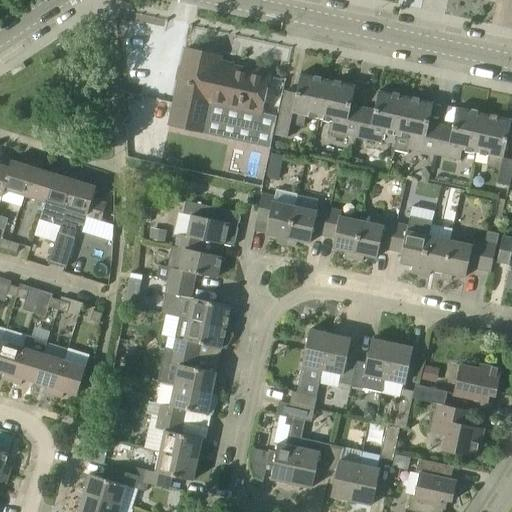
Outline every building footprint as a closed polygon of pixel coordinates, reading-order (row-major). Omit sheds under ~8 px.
[(208,103),(217,65),(219,56),(186,49),(169,125),(191,130),(200,132),(202,132),(208,103)] [(217,65),(208,103),(213,104),(214,101),(237,106),(237,110),(261,115),(270,75),(230,66),(230,68),(217,65)] [(296,94),(285,91),(275,135),(287,138),(291,124),(303,127),(305,116),(319,119),(328,80),(300,74),(296,94)] [(328,80),(319,119),(332,122),(330,133),(356,138),(362,113),(350,110),(355,86),(328,80)] [(362,113),(356,138),(381,144),(384,133),(398,136),(406,97),(379,91),(373,115),(362,113)] [(406,97),(398,136),(395,147),(434,155),(441,124),(429,122),(433,103),(406,97)] [(441,124),(434,155),(459,160),(461,154),(474,157),(475,153),(476,153),(484,114),(457,108),(453,127),(441,124)] [(484,114),(476,153),(489,156),(487,166),(499,169),(496,183),(509,186),(511,171),(511,159),(503,157),(511,120),(484,114)] [(279,180),(285,155),(272,152),(266,177),(279,180)] [(24,165),(13,161),(4,190),(5,190),(25,196),(35,161),(26,158),(24,165)] [(0,195),(3,196),(5,190),(4,190),(13,161),(4,159),(2,165),(0,164),(0,195)] [(25,196),(45,202),(54,174),(42,170),(44,164),(35,161),(25,196)] [(63,220),(66,208),(76,174),(68,171),(66,178),(54,174),(45,202),(39,220),(61,226),(63,220)] [(66,208),(63,220),(83,226),(86,216),(101,221),(107,204),(92,199),(96,187),(83,183),(86,176),(76,174),(66,208)] [(295,207),(294,207),(296,194),(276,190),(274,197),(262,194),(258,214),(256,221),(268,224),(266,234),(278,237),(277,243),(287,245),(295,207)] [(330,210),(333,197),(322,195),(319,208),(316,207),(316,212),(295,207),(287,245),(296,247),(297,241),(310,243),(312,233),(324,236),(330,210)] [(241,213),(185,201),(176,247),(184,248),(200,252),(203,240),(233,247),(241,213)] [(341,212),(330,210),(324,236),(335,238),(333,248),(345,251),(344,257),(355,260),(362,222),(340,217),(341,212)] [(421,274),(429,236),(428,236),(431,225),(432,221),(410,216),(408,227),(397,224),(391,251),(402,253),(399,263),(412,266),(411,272),(421,274)] [(391,251),(397,224),(384,222),(383,226),(362,222),(355,260),(363,262),(364,255),(377,258),(379,248),(391,251)] [(450,241),(452,229),(431,225),(429,236),(421,274),(430,276),(431,270),(443,273),(450,241)] [(66,269),(75,238),(74,238),(76,231),(68,229),(66,235),(58,233),(48,263),(66,269)] [(490,272),(496,246),(499,235),(488,232),(485,244),(486,244),(480,270),(490,272)] [(511,287),(511,239),(502,237),(497,262),(509,265),(504,286),(511,287)] [(0,248),(8,251),(11,242),(1,239),(0,242),(0,248)] [(471,245),(450,241),(443,273),(441,279),(451,281),(452,275),(465,278),(468,267),(480,270),(486,244),(485,244),(472,241),(471,245)] [(17,254),(20,244),(11,242),(8,251),(17,254)] [(168,280),(193,285),(196,274),(217,278),(222,256),(200,252),(184,248),(180,270),(171,268),(168,280)] [(168,280),(165,292),(190,298),(193,285),(168,280)] [(19,288),(10,285),(7,294),(16,297),(19,288)] [(19,288),(16,297),(25,300),(28,291),(19,288)] [(51,298),(52,295),(42,292),(34,314),(45,318),(48,307),(51,298)] [(60,301),(51,298),(48,307),(57,310),(60,301)] [(193,298),(189,320),(226,328),(226,327),(231,306),(193,298)] [(60,301),(57,310),(67,313),(70,304),(60,301)] [(90,320),(100,323),(102,314),(93,311),(90,320)] [(176,338),(173,350),(198,356),(201,344),(226,349),(234,337),(232,329),(226,327),(226,328),(189,320),(184,340),(176,338)] [(323,370),(331,334),(310,330),(302,365),(323,370)] [(352,386),(357,361),(347,359),(351,339),(331,334),(323,370),(341,374),(339,383),(352,386)] [(35,382),(44,354),(47,342),(27,335),(23,348),(12,383),(21,385),(23,379),(35,382)] [(385,379),(392,344),(372,339),(366,363),(357,361),(352,386),(382,392),(385,379)] [(12,383),(23,348),(3,342),(0,350),(0,371),(6,373),(3,380),(12,383)] [(392,344),(385,379),(405,383),(413,348),(392,344)] [(195,368),(198,356),(173,350),(171,362),(179,364),(174,386),(218,395),(222,388),(221,373),(195,368)] [(54,395),(65,361),(44,354),(35,382),(47,386),(45,393),(54,395)] [(65,361),(54,395),(62,398),(65,391),(77,395),(86,367),(65,361)] [(454,395),(488,403),(489,395),(495,396),(501,369),(480,364),(478,372),(458,368),(454,395)] [(447,392),(417,385),(415,385),(413,391),(412,399),(437,404),(444,405),(447,392)] [(162,404),(159,417),(184,422),(186,410),(212,415),(218,403),(218,395),(174,386),(170,406),(162,404)] [(401,389),(399,396),(398,402),(393,426),(399,428),(406,429),(411,404),(412,399),(413,391),(402,389),(401,389)] [(289,404),(314,409),(317,397),(292,391),(289,404)] [(314,409),(289,404),(280,403),(277,415),(287,417),(281,444),(278,443),(277,451),(271,450),(266,468),(273,470),(271,479),(292,483),(301,438),(302,439),(306,421),(312,422),(314,409)] [(444,406),(444,405),(437,404),(430,433),(446,436),(443,450),(478,457),(484,430),(467,426),(470,411),(444,406)] [(108,405),(105,417),(123,421),(126,409),(108,405)] [(181,434),(184,422),(159,417),(156,428),(164,430),(160,451),(198,459),(202,438),(181,434)] [(387,425),(380,456),(380,457),(392,460),(399,428),(393,426),(387,425)] [(8,453),(12,438),(0,432),(0,472),(8,475),(11,467),(4,465),(8,453)] [(93,450),(106,454),(109,441),(97,438),(93,450)] [(332,445),(302,439),(301,438),(292,483),(312,488),(317,468),(327,470),(332,445)] [(352,501),(360,465),(342,461),(345,448),(332,445),(327,470),(336,472),(331,496),(352,501)] [(193,481),(198,459),(160,451),(155,472),(147,470),(145,482),(169,488),(172,476),(193,481)] [(363,452),(360,465),(352,501),(372,505),(380,470),(378,469),(380,457),(380,456),(363,452)] [(414,496),(411,495),(408,510),(417,511),(442,511),(445,504),(447,504),(448,501),(452,502),(457,481),(450,480),(453,467),(419,459),(416,473),(419,474),(414,496)] [(84,494),(120,506),(126,486),(135,488),(139,476),(115,468),(111,480),(90,474),(84,494)] [(0,481),(6,484),(8,475),(0,472),(0,481)] [(118,511),(120,506),(84,494),(78,511),(118,511)]
